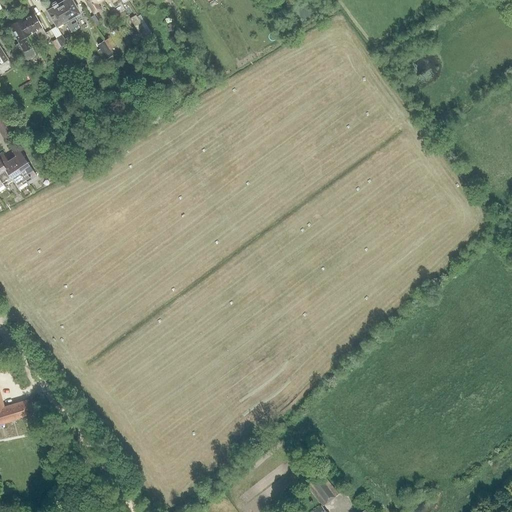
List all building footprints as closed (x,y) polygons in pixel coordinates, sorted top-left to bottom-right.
[(71,0),(65,0),(60,3),(76,29),(80,26),(75,17),(80,14),(71,0)] [(97,3),(101,0),(86,0),(95,14),(101,10),(97,3)] [(71,31),(76,29),(60,3),(48,10),(57,27),(65,22),(71,31)] [(23,19),(31,34),(36,32),(41,42),(48,38),(42,28),(34,13),(23,19)] [(100,24),(94,15),(90,18),(95,27),(100,24)] [(145,40),(150,37),(138,17),(137,15),(131,19),(143,39),(144,38),(145,40)] [(138,17),(150,37),(153,35),(141,15),(138,17)] [(26,37),(31,34),(23,19),(10,26),(19,43),(15,45),(24,62),(36,56),(26,37)] [(67,44),(62,36),(57,39),(62,47),(67,44)] [(110,49),(115,46),(110,37),(105,40),(110,49)] [(62,49),(57,40),(53,42),(58,51),(62,49)] [(113,54),(105,41),(98,45),(106,58),(113,54)] [(154,58),(160,55),(155,48),(150,51),(154,58)] [(0,128),(10,123),(7,118),(0,121),(0,128)] [(0,133),(1,135),(13,128),(10,123),(0,128),(0,133)] [(1,135),(4,140),(16,134),(13,128),(1,135)] [(15,156),(14,157),(29,180),(36,176),(16,144),(10,148),(15,156)] [(2,152),(0,154),(0,156),(14,178),(20,187),(29,180),(14,157),(8,161),(2,152)] [(0,176),(5,184),(14,178),(0,156),(0,176)] [(0,424),(32,415),(27,400),(4,407),(0,392),(0,424)] [(338,495),(322,473),(305,485),(321,507),(338,495)] [(306,490),(300,494),(303,499),(309,494),(306,490)]
